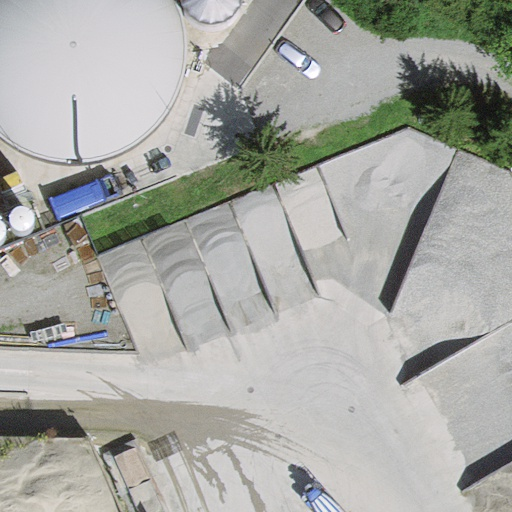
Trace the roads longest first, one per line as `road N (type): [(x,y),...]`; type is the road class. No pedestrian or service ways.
road 1 (track): [(511,124),(423,82),(0,310)]
road 2 (track): [(359,416),(0,404)]
